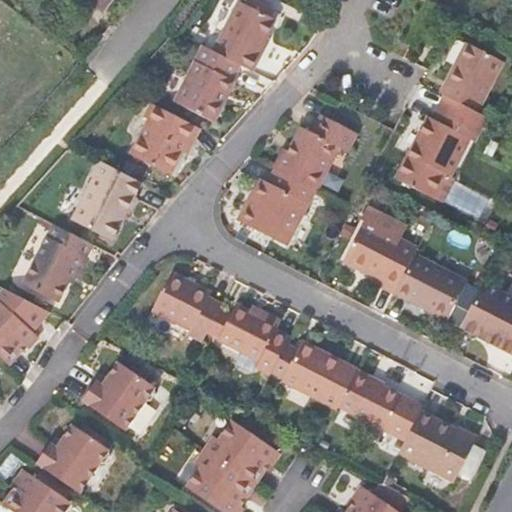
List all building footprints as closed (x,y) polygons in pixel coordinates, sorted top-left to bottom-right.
[(238,1),(212,50),(239,65),(252,71),(259,58),(255,56),(273,19),(238,1)] [(203,46),(174,101),(214,123),(225,101),(221,99),(239,65),(212,50),(203,46)] [(462,58),(443,96),(446,97),(480,114),(505,63),(475,48),(468,61),(462,58)] [(429,119),(414,148),(419,150),(414,159),(409,156),(397,181),(433,199),(445,175),(451,179),(470,142),(475,144),(487,118),(480,114),(446,97),(433,120),(429,119)] [(147,119),(129,155),(169,176),(188,140),(192,142),(199,128),(150,103),(143,117),(147,119)] [(275,146),(266,165),(316,191),(338,150),(347,153),(357,135),(308,110),(299,127),(294,125),(283,150),(275,146)] [(93,178),(71,221),(111,241),(120,223),(116,222),(122,211),(128,214),(135,198),(133,197),(140,182),(99,161),(91,177),(93,178)] [(445,175),(433,199),(442,204),(455,180),(451,179),(445,175)] [(258,180),(236,222),(286,247),(308,205),(258,180)] [(364,222),(343,263),(382,283),(380,287),(394,295),(396,291),(414,255),(417,250),(364,222)] [(52,224),(21,284),(57,302),(72,273),(76,275),(92,244),(52,224)] [(414,255),(396,291),(449,318),(467,283),(414,255)] [(171,273),(151,312),(191,331),(188,337),(201,343),(208,330),(219,308),(221,305),(208,297),(210,293),(171,273)] [(511,298),(484,284),(461,329),(477,337),(479,332),(497,341),(494,346),(511,355),(511,298)] [(0,357),(4,361),(20,344),(25,348),(36,336),(0,302),(0,357)] [(231,314),(219,336),(217,340),(259,361),(255,368),(269,375),(270,374),(286,342),(289,338),(276,331),(281,322),(265,314),(263,318),(236,305),(231,314)] [(219,308),(208,330),(219,336),(231,314),(219,308)] [(286,342),(270,374),(281,380),(298,349),(286,342)] [(298,349),(281,380),(336,409),(338,407),(357,370),(316,349),(312,356),(298,349)] [(95,381),(80,401),(124,430),(143,403),(150,402),(154,394),(152,386),(117,362),(101,385),(95,381)] [(357,370),(338,407),(384,431),(402,397),(369,380),(370,378),(357,370)] [(419,412),(398,454),(452,482),(476,436),(457,426),(456,429),(419,412)] [(203,451),(249,483),(264,462),(270,466),(278,454),(232,422),(219,441),(213,436),(203,451)] [(51,444),(37,465),(79,494),(100,465),(106,464),(111,457),(111,451),(73,425),(57,448),(51,444)] [(199,469),(186,488),(222,511),(238,511),(242,508),(235,503),(249,483),(203,451),(193,465),(199,469)] [(11,511),(64,511),(70,504),(24,472),(14,486),(20,490),(7,509),(11,511)] [(374,497),(396,511),(398,511),(408,498),(383,485),(374,497)] [(359,508),(356,511),(396,511),(374,497),(362,489),(353,503),(359,508)]
